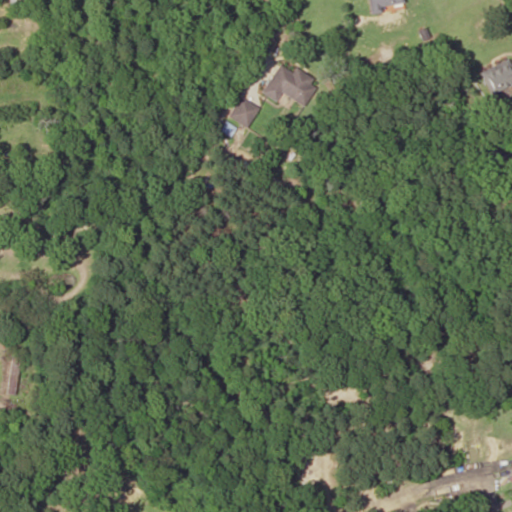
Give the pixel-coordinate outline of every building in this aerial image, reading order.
[(400,0),(367,0),(368,11),(402,7),(400,0)] [(511,85),(511,65),(510,66),(506,57),(478,71),(491,96),(511,85)] [(302,106),(316,83),(292,69),(290,71),(277,63),(259,92),(274,101),(280,92),(302,106)] [(257,107),(238,96),(226,116),(245,127),(257,107)] [(18,356),(9,355),(5,393),(13,394),(18,356)]
